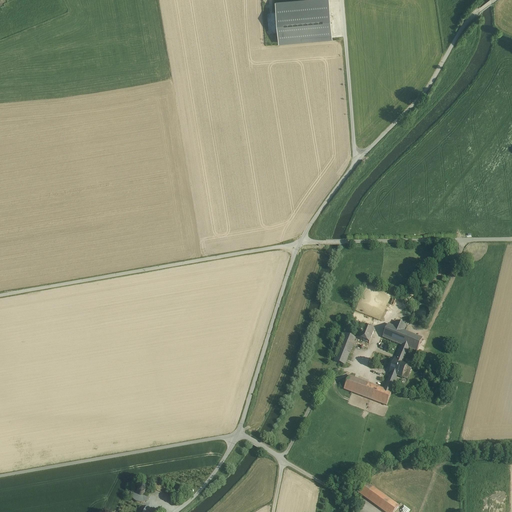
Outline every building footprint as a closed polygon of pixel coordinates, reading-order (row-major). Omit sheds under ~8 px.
[(279,43),(333,39),(330,0),(283,0),(276,0),(279,43)] [(429,316),(430,313),(429,310),(427,307),(425,306),(422,305),(419,306),(416,308),(414,310),(414,313),(414,316),(416,319),(419,321),(422,321),(425,321),(428,319),(429,316)] [(394,327),(388,324),(383,337),(402,346),(409,348),(417,352),(422,339),(404,331),(406,325),(396,321),(394,327)] [(370,329),(364,327),(362,333),(359,332),(356,338),(369,343),(374,330),(370,329)] [(355,338),(345,334),(335,362),(345,366),(349,354),(350,354),(353,345),(355,338)] [(395,359),(389,372),(391,373),(384,390),(390,392),(397,375),(401,377),(401,378),(407,380),(413,365),(407,363),(407,364),(403,362),(409,348),(402,346),(396,360),(395,359)] [(384,390),(349,376),(344,389),(352,393),(379,403),(387,406),(392,393),(384,390)] [(402,458),(390,461),(392,468),(403,465),(402,458)] [(394,511),(399,506),(365,482),(358,492),(365,498),(385,511),(394,511)] [(137,489),(138,489),(133,487),(132,489),(129,488),(127,494),(128,498),(132,497),(134,500),(138,502),(142,502),(146,501),(149,498),(148,497),(149,494),(150,494),(151,493),(145,492),(145,494),(144,496),(142,497),(141,497),(140,497),(139,497),(137,496),(136,494),(136,493),(136,491),(137,489)] [(145,494),(145,492),(145,491),(144,489),(143,488),(141,488),(139,488),(138,489),(137,489),(136,491),(136,493),(136,494),(137,496),(139,497),(140,497),(141,497),(142,497),(144,496),(145,494)]
